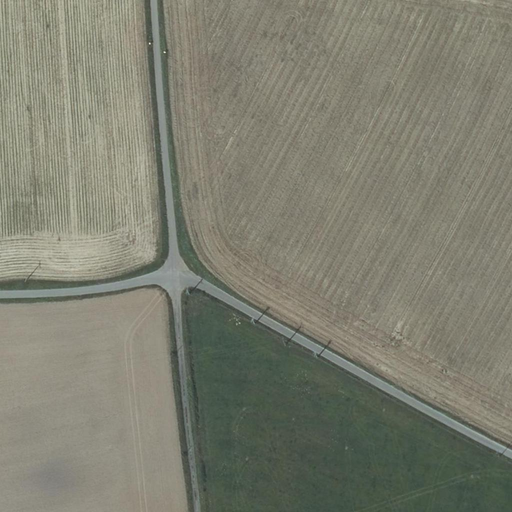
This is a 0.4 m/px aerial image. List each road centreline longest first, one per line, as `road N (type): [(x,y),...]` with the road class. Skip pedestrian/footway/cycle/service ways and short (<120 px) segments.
road 1 (unclassified): [(511,452),(203,284),(172,276)]
road 2 (unclassified): [(172,276),(152,0)]
road 3 (unclassified): [(172,276),(196,511)]
road 4 (unclassified): [(172,276),(0,293)]
